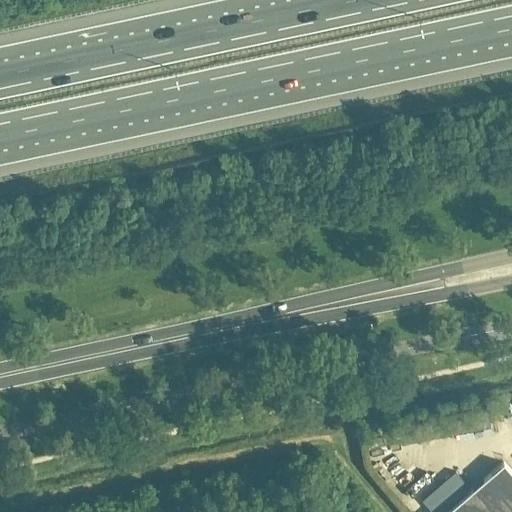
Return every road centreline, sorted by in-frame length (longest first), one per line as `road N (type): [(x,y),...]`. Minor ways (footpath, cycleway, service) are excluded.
road 1 (motorway): [(0,138),(511,30)]
road 2 (secondary): [(0,378),(511,273)]
road 3 (motorway): [(361,0),(0,76)]
